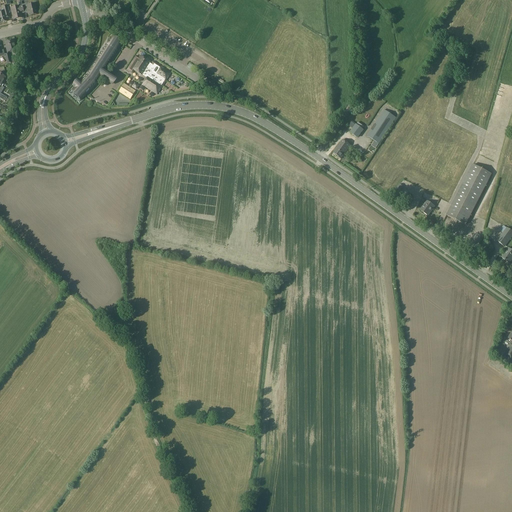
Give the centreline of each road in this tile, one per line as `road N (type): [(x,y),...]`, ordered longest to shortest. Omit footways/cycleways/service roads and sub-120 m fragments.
road 1 (secondary): [(317,157),(251,115),(221,106),(181,106),(95,131)]
road 2 (secondary): [(511,296),(317,157)]
road 3 (unclassified): [(317,157),(356,89),(356,0)]
road 4 (unclassified): [(83,13),(104,16),(203,81)]
